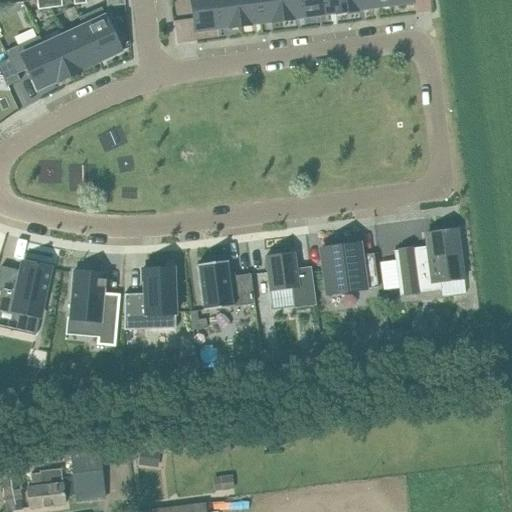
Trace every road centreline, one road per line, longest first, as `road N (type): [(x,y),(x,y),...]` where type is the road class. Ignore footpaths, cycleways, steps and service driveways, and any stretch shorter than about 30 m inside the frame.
road 1 (residential): [(153,76),(395,43),(415,47),(427,66),(439,180),(423,190),(158,227),(63,223),(0,202)]
road 2 (residential): [(0,160),(97,98),(153,76)]
